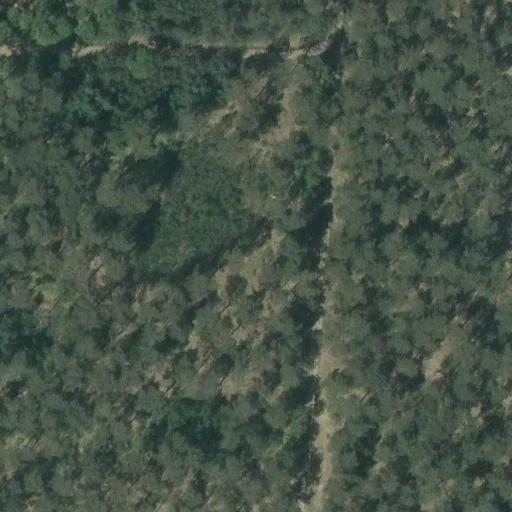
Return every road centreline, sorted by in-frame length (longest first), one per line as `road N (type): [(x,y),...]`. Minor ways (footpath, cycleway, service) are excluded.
road 1 (track): [(298,511),(334,36)]
road 2 (track): [(0,45),(334,36),(338,0)]
